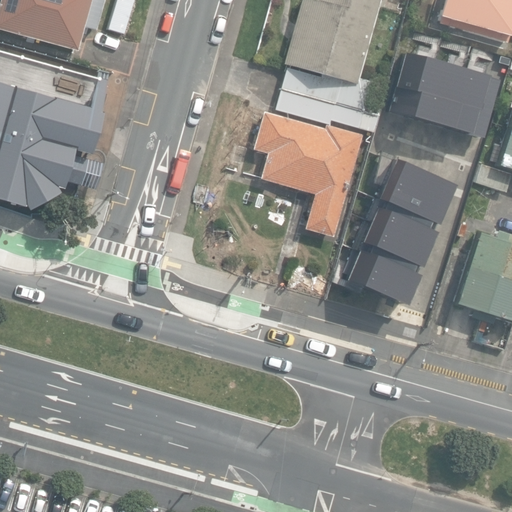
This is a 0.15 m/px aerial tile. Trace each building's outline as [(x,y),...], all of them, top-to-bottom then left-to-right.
[(0,0),(0,31),(72,50),(79,25),(91,28),(98,0),(0,0)] [(296,0),(279,63),(320,75),(352,83),(354,77),(376,0),(296,0)] [(511,0),(435,0),(431,16),(435,17),(434,23),(503,42),(507,28),(511,29),(511,0)] [(425,34),(403,29),(398,50),(420,55),(425,34)] [(92,77),(0,50),(0,202),(16,207),(18,210),(51,193),(47,187),(55,189),(56,180),(91,188),(98,161),(77,157),(78,152),(82,154),(105,72),(95,69),(92,77)] [(401,53),(384,112),(479,138),(496,80),(401,53)] [(320,77),(283,67),(271,109),(326,124),(327,120),(369,132),(374,115),(358,110),(367,81),(354,77),(352,83),(320,75),(320,77)] [(511,99),(490,164),(511,171),(511,99)] [(251,112),(240,109),(233,134),(245,137),(251,112)] [(320,124),(319,128),(258,111),(248,149),(262,153),(255,178),(309,194),(300,229),(328,236),(357,134),(320,124)] [(449,186),(389,160),(371,200),(379,203),(376,210),(372,208),(357,243),(364,246),(361,253),(354,250),(342,280),(400,306),(413,277),(405,273),(409,266),(415,268),(430,234),(422,230),(425,223),(432,226),(449,186)] [(503,192),(509,173),(477,163),(471,182),(503,192)] [(491,236),(472,230),(448,303),(510,323),(511,318),(511,235),(494,229),(491,236)]
